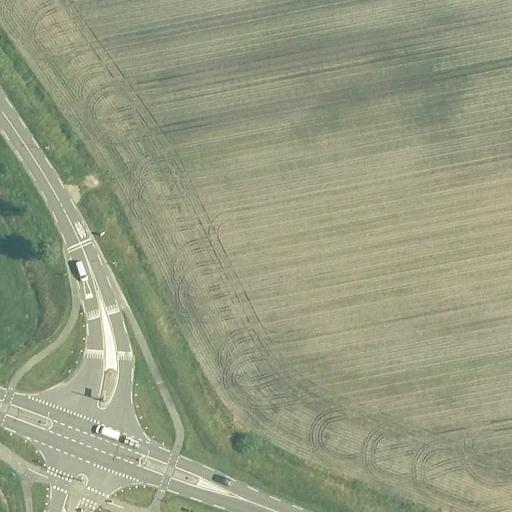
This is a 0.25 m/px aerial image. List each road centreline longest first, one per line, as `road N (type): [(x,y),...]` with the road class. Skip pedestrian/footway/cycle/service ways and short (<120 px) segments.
road 1 (tertiary): [(116,442),(127,381),(122,336),(83,253)]
road 2 (tertiary): [(83,253),(98,339),(81,429)]
road 3 (tertiary): [(83,253),(0,112)]
road 4 (secondary): [(108,466),(193,498),(259,507)]
road 5 (secondary): [(259,507),(116,442)]
